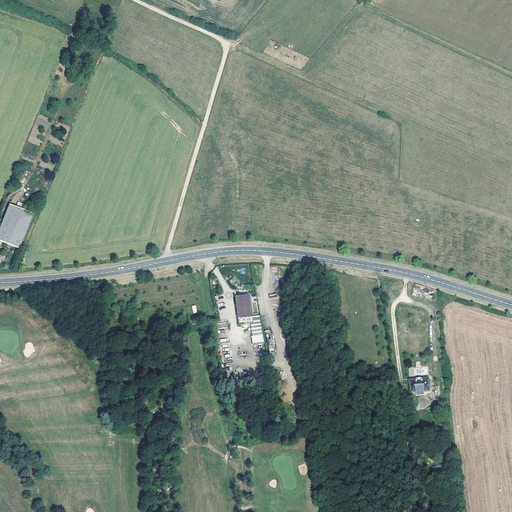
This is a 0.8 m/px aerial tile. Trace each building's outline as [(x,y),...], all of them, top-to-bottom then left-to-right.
[(32,215),(9,205),(0,228),(0,239),(19,248),(32,215)] [(415,284),(412,298),(420,300),(422,293),(424,293),(425,291),(429,293),(430,288),(415,284)] [(248,295),(235,296),(237,318),(250,316),(248,295)] [(221,326),(214,327),(220,359),(227,357),(221,326)] [(417,380),(410,381),(411,393),(416,393),(417,395),(425,394),(424,392),(430,391),(429,379),(422,380),(422,379),(417,379),(417,380)] [(433,465),(433,473),(443,473),(442,465),(433,465)]
